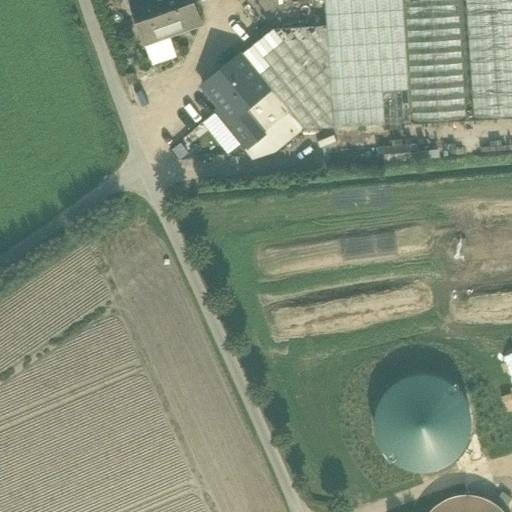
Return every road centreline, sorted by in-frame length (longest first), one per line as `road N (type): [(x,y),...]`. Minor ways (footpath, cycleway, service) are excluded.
road 1 (unclassified): [(142,166),(298,511)]
road 2 (unclassified): [(83,0),(142,166)]
road 3 (unclassified): [(142,166),(0,263)]
road 4 (unknown): [(370,511),(511,459)]
